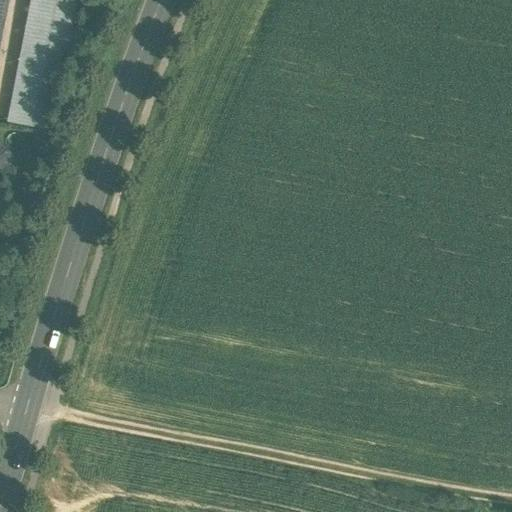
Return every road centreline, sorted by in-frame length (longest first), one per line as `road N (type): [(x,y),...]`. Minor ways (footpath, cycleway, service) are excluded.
road 1 (secondary): [(3,511),(26,407),(173,0)]
road 2 (track): [(26,407),(129,439),(511,509)]
